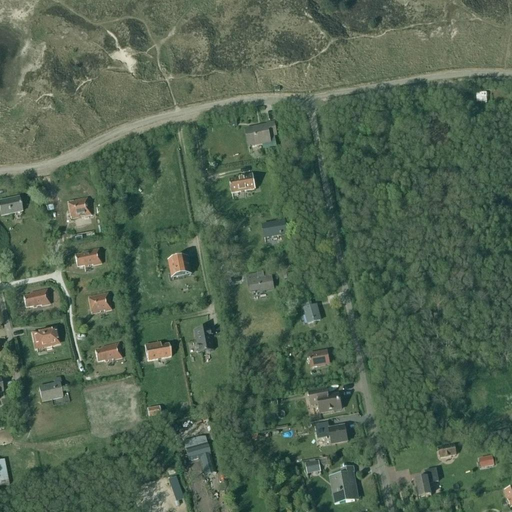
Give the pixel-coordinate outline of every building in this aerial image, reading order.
[(267,126),(245,130),(249,149),(263,146),(270,144),(269,138),(275,137),(276,137),(274,123),(267,125),(267,126)] [(236,180),(229,181),(231,195),(255,191),(252,176),(236,178),(236,180)] [(18,198),(0,202),(0,213),(1,218),(22,213),(18,198)] [(70,220),(90,216),(87,200),(67,204),(70,220)] [(280,223),(262,226),(264,239),(287,235),(284,219),(279,220),(280,223)] [(81,256),(74,257),(77,269),(84,267),(84,269),(101,265),(98,251),(81,254),(81,256)] [(187,258),(168,262),(171,280),(191,276),(187,258)] [(274,291),(271,276),(258,278),(257,275),(247,277),(249,293),(260,292),(260,293),(274,291)] [(43,307),(50,306),(47,291),(43,292),(29,295),(30,296),(23,298),(25,310),(32,308),(32,310),(35,309),(37,309),(36,307),(41,306),(42,307),(43,307)] [(88,299),(91,316),(111,312),(108,295),(88,299)] [(320,322),(316,307),(311,308),(310,304),(301,306),(302,311),(304,310),(308,325),(320,322)] [(196,347),(198,355),(213,352),(208,328),(193,331),(194,332),(197,347),(196,347)] [(42,333),(33,335),(36,350),(45,348),(45,349),(52,347),(52,346),(58,345),(55,330),(46,332),(46,331),(42,332),(42,333)] [(158,343),(142,346),(145,361),(169,357),(166,344),(158,346),(158,343)] [(94,352),(97,364),(104,362),(104,364),(122,360),(118,345),(101,349),(101,351),(94,352)] [(329,366),(327,353),(308,356),(311,369),(329,366)] [(54,385),(38,389),(42,403),(62,399),(59,384),(61,384),(60,379),(53,381),(54,385)] [(320,415),(341,411),(338,396),(325,398),(324,391),(308,395),(310,403),(318,402),(320,415)] [(159,409),(147,411),(148,419),(160,417),(159,409)] [(347,443),(344,428),(329,431),(328,424),(315,426),(317,433),(322,432),(324,439),(330,438),(331,446),(347,443)] [(440,459),(456,456),(454,446),(438,450),(440,459)] [(207,448),(186,453),(189,465),(201,462),(206,479),(215,477),(207,448)] [(479,460),(481,469),(494,466),(492,457),(481,459),(479,460)] [(0,488),(9,487),(4,461),(0,461),(0,488)] [(305,465),(307,474),(320,471),(318,463),(316,463),(309,464),(305,465)] [(426,479),(416,481),(418,490),(415,490),(417,499),(431,496),(428,482),(438,480),(436,470),(425,473),(426,479)] [(356,486),(353,474),(333,478),(334,484),(336,484),(338,492),(337,495),(333,496),(333,495),(335,506),(354,502),(352,487),(356,486)] [(168,480),(176,503),(183,500),(176,478),(168,480)]
